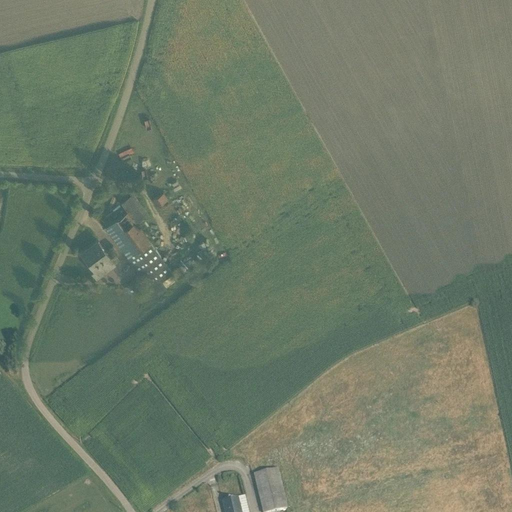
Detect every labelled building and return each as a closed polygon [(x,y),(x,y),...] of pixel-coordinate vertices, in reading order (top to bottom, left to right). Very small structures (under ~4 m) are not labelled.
[(164,193),(152,200),(155,207),(168,201),(164,193)] [(127,212),(105,228),(155,297),(166,289),(161,282),(172,274),(177,280),(193,269),(187,260),(171,271),(136,224),(148,216),(133,195),(121,204),(127,212)] [(200,216),(193,220),(197,227),(204,222),(200,216)] [(98,242),(82,253),(89,263),(86,265),(97,280),(116,266),(115,264),(119,261),(114,255),(117,253),(112,246),(105,251),(98,242)] [(136,279),(124,288),(130,296),(142,287),(136,279)] [(261,511),(275,511),(287,509),(278,469),(253,476),(261,511)] [(248,511),(244,497),(221,502),(223,511),(248,511)]
